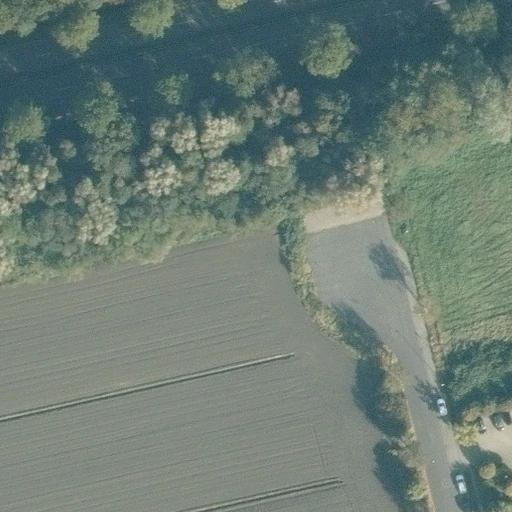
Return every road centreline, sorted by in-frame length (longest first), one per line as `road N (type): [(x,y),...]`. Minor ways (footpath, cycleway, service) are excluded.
road 1 (tertiary): [(0,102),(449,0)]
road 2 (residential): [(377,216),(452,511)]
road 3 (tertiary): [(274,0),(0,62)]
